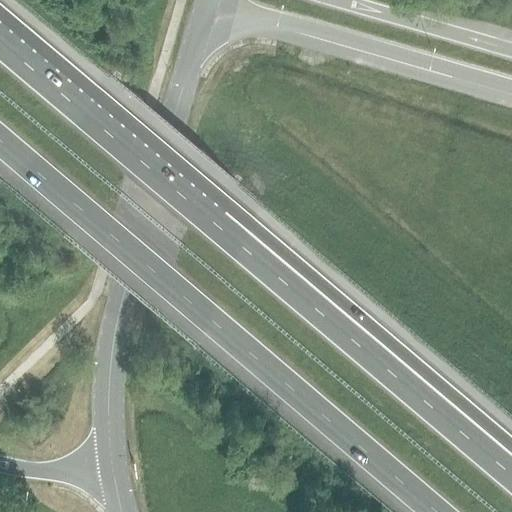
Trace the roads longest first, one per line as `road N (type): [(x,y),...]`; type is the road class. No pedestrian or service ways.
road 1 (motorway): [(0,151),(429,511)]
road 2 (motorway): [(425,405),(0,45)]
road 3 (primary): [(112,469),(113,311),(205,4)]
road 4 (motorway): [(205,4),(511,94)]
road 5 (motorway): [(511,52),(330,0)]
